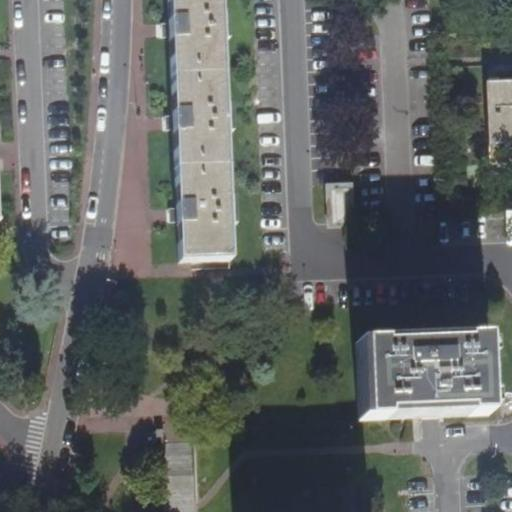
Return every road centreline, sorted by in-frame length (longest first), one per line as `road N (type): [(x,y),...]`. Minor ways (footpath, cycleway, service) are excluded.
road 1 (residential): [(28,0),(37,237),(44,267),(88,302)]
road 2 (residential): [(119,0),(112,160),(88,302)]
road 3 (residential): [(300,262),(291,0)]
road 4 (residential): [(300,262),(511,255)]
road 5 (residential): [(88,302),(52,447)]
road 6 (residential): [(511,440),(448,445),(451,511)]
